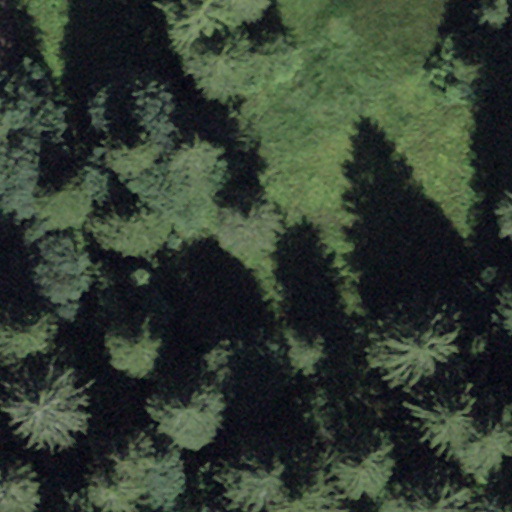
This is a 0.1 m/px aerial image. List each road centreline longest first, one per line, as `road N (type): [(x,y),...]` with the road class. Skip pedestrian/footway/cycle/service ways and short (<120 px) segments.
road 1 (track): [(0,0),(16,70),(13,157),(0,212)]
road 2 (track): [(92,511),(0,375)]
